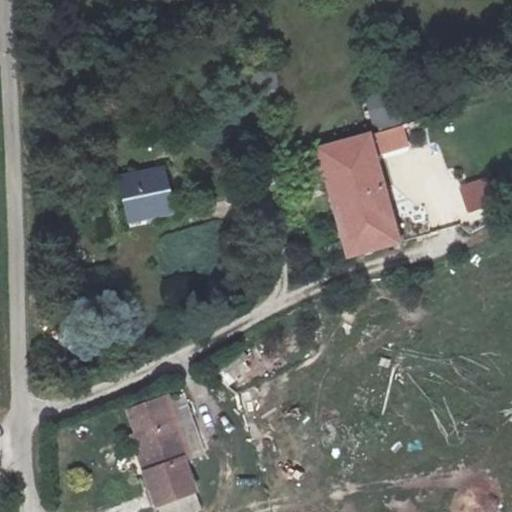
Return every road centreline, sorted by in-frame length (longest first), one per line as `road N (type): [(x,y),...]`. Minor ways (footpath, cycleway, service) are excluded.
road 1 (unclassified): [(29,511),(5,0)]
road 2 (unknown): [(286,330),(27,470)]
